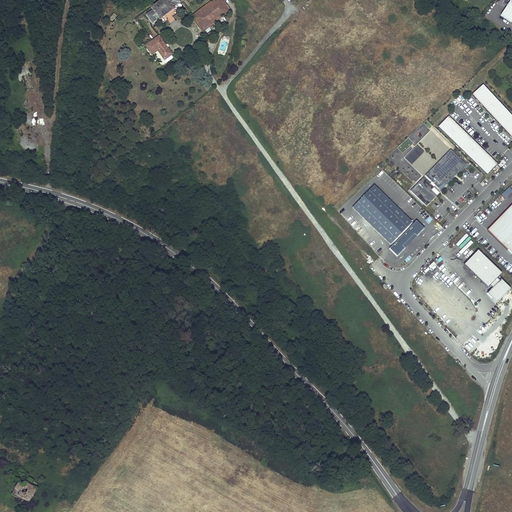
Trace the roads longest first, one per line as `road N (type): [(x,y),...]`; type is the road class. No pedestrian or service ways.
road 1 (tertiary): [(0,180),(109,214),(172,248),(316,392),(401,501)]
road 2 (secondary): [(460,511),(511,340)]
road 3 (residential): [(511,166),(405,281)]
road 4 (residential): [(405,281),(409,298),(491,383)]
